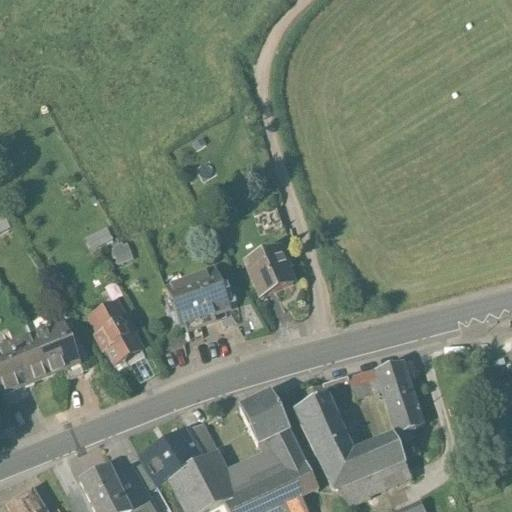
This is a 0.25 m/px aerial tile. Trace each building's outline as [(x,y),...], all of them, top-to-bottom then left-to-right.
[(5,218),(0,221),(0,237),(12,230),(5,218)] [(110,231),(88,239),(92,250),(114,242),(110,231)] [(284,247),(243,265),(260,305),(301,287),(284,247)] [(218,271),(163,290),(180,336),(234,317),(218,271)] [(118,307),(86,324),(114,375),(146,358),(118,307)] [(64,328),(25,343),(42,389),(82,374),(64,328)] [(25,343),(0,352),(0,396),(3,404),(42,389),(25,343)] [(406,365),(376,375),(395,438),(397,442),(427,433),(406,365)] [(261,455),(290,441),(269,399),(240,414),(261,455)] [(334,499),(344,511),(353,511),(414,488),(397,442),(395,438),(357,454),(332,401),(296,417),(334,499)] [(139,463),(158,494),(164,485),(220,458),(201,425),(139,463)] [(177,511),(307,511),(304,505),(318,498),(313,489),(307,476),(290,441),(261,455),(264,460),(230,477),(220,458),(164,485),(177,511)] [(111,471),(78,486),(90,511),(153,511),(132,470),(116,479),(111,471)] [(47,511),(36,492),(0,510),(0,511),(47,511)]
